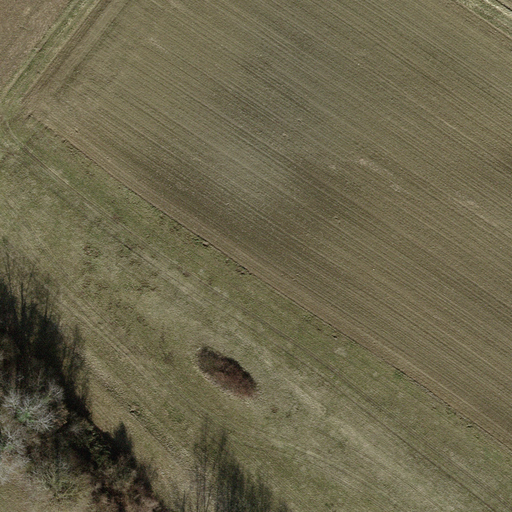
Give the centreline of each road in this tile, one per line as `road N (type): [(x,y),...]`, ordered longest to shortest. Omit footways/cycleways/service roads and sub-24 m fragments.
road 1 (track): [(0,358),(168,511)]
road 2 (track): [(80,0),(0,104)]
